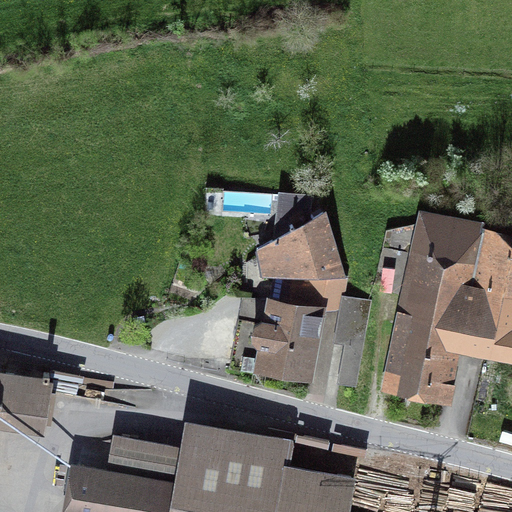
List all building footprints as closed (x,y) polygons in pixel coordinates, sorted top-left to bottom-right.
[(282,194),(281,233),(307,219),(308,195),(282,194)] [(240,319),(230,362),(301,375),(309,335),(319,333),(322,303),(341,308),(345,277),(322,211),(307,219),(281,233),(257,247),(263,275),(276,278),(264,323),(240,319)] [(491,283),(511,287),(511,239),(486,234),(488,227),(424,216),(393,383),(438,392),(447,343),(478,349),(491,283)] [(511,287),(491,283),(478,349),(511,355),(511,353),(511,287)] [(344,302),(344,327),(368,326),(368,302),(344,302)] [(173,511),(345,511),(354,473),(275,459),(277,439),(228,429),(224,456),(114,437),(108,473),(178,486),(173,511)] [(173,511),(178,486),(108,473),(77,468),(69,511),(173,511)]
